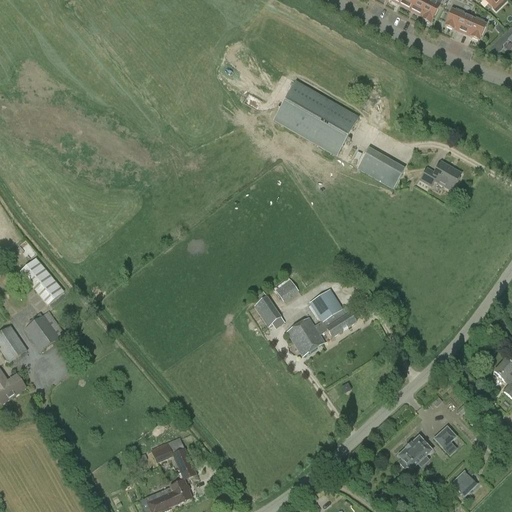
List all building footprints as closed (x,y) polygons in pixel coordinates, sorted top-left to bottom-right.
[(402,0),(399,6),(410,12),(415,0),(402,0)] [(415,0),(410,12),(420,18),(429,0),(415,0)] [(443,1),(440,0),(429,0),(420,18),(423,19),(421,21),(430,25),(443,1)] [(479,0),(481,2),(483,0),(495,13),(506,3),(503,0),(479,0)] [(454,30),(462,34),(469,19),(463,16),(464,14),(455,10),(454,12),(452,11),(445,28),(453,31),(454,30)] [(474,21),(469,19),(462,34),(471,37),(470,38),(479,42),(486,26),(483,25),(484,23),(475,19),(474,21)] [(501,52),(501,48),(497,43),(488,51),(496,56),(497,56),(501,52)] [(336,158),(358,119),(296,84),(280,112),(274,122),(336,158)] [(368,152),(357,170),(382,184),(387,187),(391,189),(393,190),(403,173),(397,169),(392,166),(374,156),(368,152)] [(435,175),(427,171),(421,182),(431,188),(434,183),(451,192),(456,184),(458,183),(460,180),(460,177),(461,175),(442,165),(441,164),(435,175)] [(65,294),(37,261),(20,275),(48,308),(65,294)] [(282,303),(293,296),(292,295),(297,291),(291,282),(286,286),(276,292),(282,303)] [(330,291),(321,297),(344,332),(356,324),(350,315),(346,308),(343,311),(330,291)] [(332,340),(344,332),(321,297),(309,305),(321,324),(313,328),(308,321),(287,334),(303,358),(324,345),(319,337),(327,332),(332,340)] [(281,319),(267,298),(254,308),(268,328),(281,319)] [(24,331),(40,354),(65,336),(49,313),(24,331)] [(0,334),(0,353),(8,366),(27,353),(10,327),(0,334)] [(503,382),(507,379),(511,384),(503,393),(511,401),(511,365),(506,361),(494,374),(493,376),(497,379),(498,378),(503,382)] [(7,383),(0,371),(0,405),(1,407),(26,390),(17,376),(7,383)] [(433,404),(437,409),(442,403),(438,399),(433,404)] [(435,440),(435,439),(434,440),(435,442),(435,441),(448,456),(449,457),(450,456),(454,452),(455,452),(456,451),(455,450),(449,444),(454,440),(455,440),(456,439),(455,438),(448,430),(447,429),(446,430),(435,440)] [(405,450),(406,450),(399,457),(399,456),(398,457),(399,459),(399,458),(402,461),(399,464),(404,470),(407,467),(410,470),(411,472),(412,471),(412,470),(431,453),(432,452),(431,451),(420,439),(419,438),(418,439),(411,446),(411,445),(405,450)] [(179,440),(151,452),(157,465),(173,459),(180,475),(193,469),(179,440)] [(464,476),(453,486),(458,491),(465,497),(476,487),(464,476)] [(148,500),(145,501),(150,511),(169,511),(170,511),(169,510),(173,508),(174,508),(178,506),(192,500),(184,482),(170,488),(170,490),(167,491),(166,492),(152,498),(148,500)]
